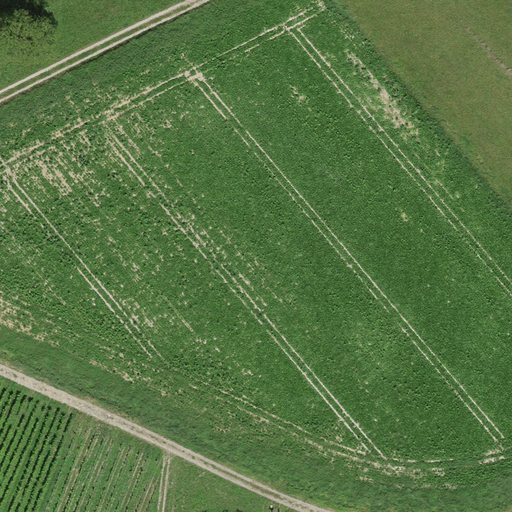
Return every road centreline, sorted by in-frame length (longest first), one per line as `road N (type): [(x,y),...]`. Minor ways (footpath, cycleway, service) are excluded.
road 1 (track): [(318,511),(0,367)]
road 2 (track): [(0,96),(197,0)]
